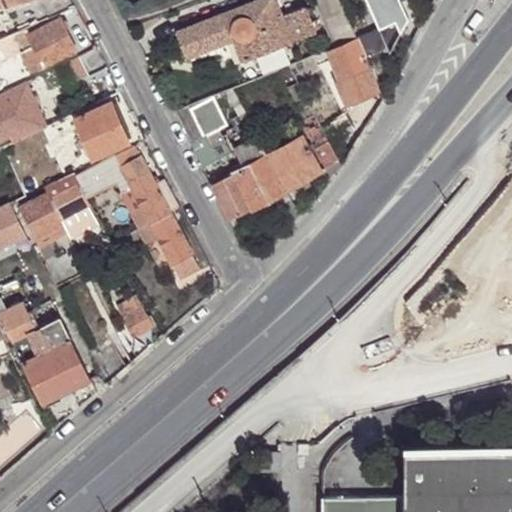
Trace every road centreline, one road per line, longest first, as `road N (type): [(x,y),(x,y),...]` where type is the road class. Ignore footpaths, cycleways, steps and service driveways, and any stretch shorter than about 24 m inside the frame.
road 1 (secondary): [(511,26),(371,193),(254,315),(34,511)]
road 2 (secondary): [(82,511),(274,343),(479,135)]
road 3 (residential): [(156,511),(303,380),(478,198),(487,182),(479,135)]
road 4 (unclassified): [(461,0),(375,150),(240,291)]
road 5 (residential): [(240,291),(92,0)]
road 6 (unclassified): [(240,291),(0,504)]
